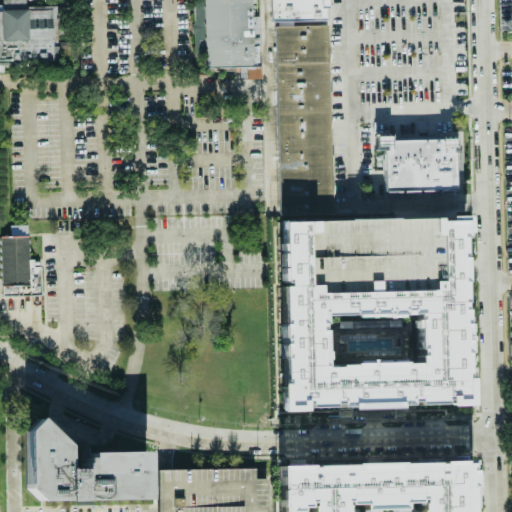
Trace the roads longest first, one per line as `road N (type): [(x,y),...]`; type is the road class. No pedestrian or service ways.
road 1 (tertiary): [(494,435),(197,438),(114,417),(0,355)]
road 2 (tertiary): [(496,511),(485,0)]
